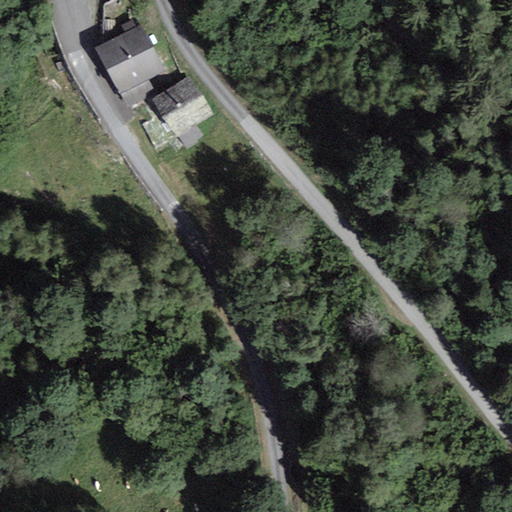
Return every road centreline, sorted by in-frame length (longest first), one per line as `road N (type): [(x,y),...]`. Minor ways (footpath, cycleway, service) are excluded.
road 1 (unclassified): [(63,0),(75,44),(266,371),(291,511)]
road 2 (track): [(168,0),(196,64),(511,435)]
